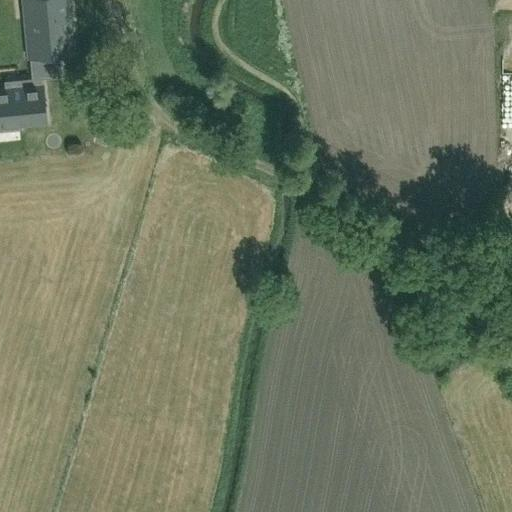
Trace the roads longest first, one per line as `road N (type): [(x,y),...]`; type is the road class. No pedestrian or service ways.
road 1 (track): [(303,183),(195,137),(153,107),(120,43),(112,0)]
road 2 (track): [(511,298),(460,260),(303,183)]
